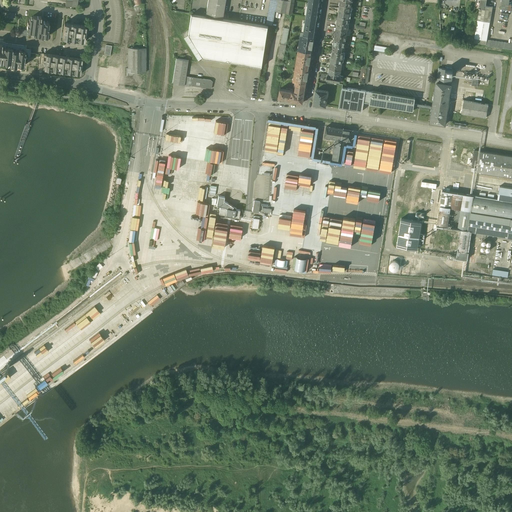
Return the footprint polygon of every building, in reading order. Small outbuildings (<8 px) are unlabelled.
[(227,0),(208,0),(206,16),(224,19),(227,0)] [(286,0),(270,0),(267,19),(275,21),(277,11),(286,13),(284,27),(291,28),(296,0),(288,0),(286,0)] [(319,1),(313,0),(309,0),(306,16),(317,18),(319,1)] [(511,0),(502,0),(502,8),(509,9),(511,0)] [(270,28),(192,15),(189,34),(185,37),(201,61),(204,59),(264,69),(270,28)] [(38,17),(33,16),(32,19),(30,19),(29,22),(28,22),(27,29),(31,30),(31,32),(36,32),(36,34),(41,35),(41,34),(43,34),(43,36),(48,37),(49,23),(45,22),(45,21),(42,21),(42,22),(41,22),(41,17),(38,16),(38,17)] [(317,18),(306,16),(304,34),(314,36),(317,18)] [(490,22),(478,20),(474,42),(486,44),(487,40),(490,22)] [(14,26),(0,23),(0,30),(13,32),(14,26)] [(86,26),(64,23),(62,38),(84,41),(86,26)] [(304,34),(301,33),(298,49),(311,51),(314,36),(304,34)] [(511,41),(511,43),(487,39),(486,45),(511,49),(511,41)] [(2,43),(0,43),(0,60),(10,62),(9,65),(17,66),(17,64),(24,65),(26,51),(21,51),(21,49),(18,49),(18,50),(15,50),(15,51),(12,50),(12,48),(4,47),(1,46),(2,43)] [(146,48),(128,48),(128,72),(146,72),(146,48)] [(311,51),(298,49),(296,65),(309,67),(311,51)] [(82,58),(44,53),(42,64),(45,64),(44,68),(80,73),(82,58)] [(188,60),(176,58),(172,83),(211,88),(212,81),(210,80),(186,76),(188,60)] [(309,67),(296,65),(293,80),(296,81),(306,82),(309,67)] [(454,70),(438,68),(429,124),(445,126),(454,70)] [(102,73),(100,81),(113,84),(115,75),(102,73)] [(306,82),(296,81),(295,86),(294,91),(305,93),(306,82)] [(338,108),(362,112),(363,102),(365,91),(342,87),(338,108)] [(290,91),(280,89),(278,98),(289,100),(290,91)] [(329,91),(316,89),(314,104),(326,106),(329,91)] [(294,91),(290,91),(289,100),(303,102),(305,93),(294,91)] [(413,111),(415,98),(371,91),(371,92),(369,103),(369,104),(413,111)] [(488,104),(464,100),(462,114),(486,117),(488,104)] [(315,151),(319,127),(303,124),(303,126),(312,128),(312,131),(304,130),(305,128),(299,127),(296,146),(310,148),(310,151),(315,151)] [(339,128),(326,127),(325,137),(335,139),(335,142),(341,143),(342,139),(343,130),(338,129),(339,128)] [(348,130),(343,130),(342,139),(346,139),(346,140),(351,141),(352,131),(348,130)] [(341,143),(335,142),(332,159),(338,160),(341,143)] [(199,147),(198,160),(222,162),(223,150),(199,147)] [(511,156),(480,151),(474,150),(471,171),(511,177),(511,156)] [(178,167),(180,155),(162,153),(161,160),(153,159),(151,174),(157,175),(158,169),(161,170),(162,165),(178,167)] [(320,193),(329,195),(331,183),(325,182),(324,188),(321,188),(320,193)] [(473,195),(453,192),(449,219),(459,221),(458,227),(458,228),(472,230),(511,236),(511,188),(508,187),(491,185),(475,182),(473,195)] [(446,191),(442,190),(433,251),(457,254),(457,256),(467,258),(470,243),(472,230),(458,228),(458,227),(448,226),(449,219),(453,192),(449,192),(450,188),(446,188),(446,191)] [(216,206),(220,206),(219,213),(238,217),(240,210),(235,209),(236,208),(233,206),(224,201),(224,197),(218,196),(216,206)] [(313,213),(312,225),(320,226),(321,214),(313,213)] [(224,239),(242,241),(244,228),(226,226),(227,222),(207,220),(207,222),(205,222),(206,216),(186,214),(185,226),(198,227),(197,239),(202,240),(203,234),(208,235),(207,243),(223,246),(224,239)] [(274,218),(273,233),(285,234),(285,227),(301,229),(302,220),(287,218),(287,220),(274,218)] [(421,221),(401,218),(397,245),(417,248),(421,221)] [(286,265),(288,248),(273,246),(272,258),(267,257),(266,261),(272,262),(272,263),(286,265)] [(395,259),(394,259),(393,260),(392,261),(390,262),(390,263),(390,264),(390,266),(391,268),(392,269),(393,269),(395,270),(396,269),(397,269),(398,268),(399,267),(399,266),(400,265),(400,264),(399,263),(399,262),(398,261),(397,260),(396,260),(395,259)] [(509,270),(493,268),(492,274),(508,276),(509,270)] [(128,273),(113,284),(118,291),(131,282),(133,284),(135,283),(128,273)] [(110,287),(90,300),(97,312),(119,297),(118,296),(121,294),(119,292),(115,294),(110,287)] [(155,293),(146,300),(151,306),(160,299),(155,293)] [(137,312),(146,305),(143,301),(134,308),(137,312)] [(46,336),(12,360),(19,371),(20,371),(22,374),(32,367),(30,363),(41,355),(43,358),(57,348),(49,335),(46,337),(46,336)]
